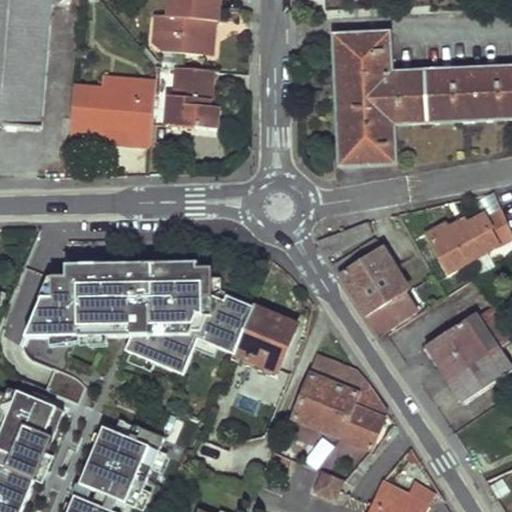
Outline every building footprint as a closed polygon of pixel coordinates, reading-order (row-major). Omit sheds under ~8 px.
[(0,0),(0,128),(14,129),(42,132),(53,0),(0,0)] [(222,0),(171,0),(170,22),(165,22),(165,41),(169,41),(167,56),(207,60),(210,28),(221,29),(222,0)] [(165,22),(155,21),(153,48),(163,56),(167,56),(169,41),(165,41),(165,22)] [(210,28),(207,60),(219,61),(221,29),(210,28)] [(336,37),(342,168),(398,165),(397,125),(511,120),(511,69),(395,75),(393,35),(336,37)] [(218,78),(183,75),(180,103),(174,103),(172,125),(200,128),(199,135),(223,137),(225,115),(215,114),(215,98),(218,78)] [(142,98),(157,99),(157,85),(107,81),(104,96),(118,97),(119,90),(143,91),(142,98)] [(76,94),(73,144),(103,146),(105,136),(139,138),(138,152),(153,152),(157,99),(142,98),(143,91),(119,90),(118,97),(104,96),(76,94)] [(215,114),(225,115),(226,99),(215,98),(215,114)] [(200,128),(172,125),(171,133),(199,135),(200,128)] [(105,136),(103,146),(103,149),(138,152),(139,138),(105,136)] [(447,225),(431,234),(452,274),(501,246),(492,231),(495,230),(487,216),(469,226),(466,221),(450,229),(447,225)] [(368,223),(333,236),(342,251),(374,233),(368,223)] [(320,242),(331,258),(342,251),(333,236),(320,242)] [(348,286),(379,337),(418,311),(407,295),(411,293),(377,238),(335,265),(348,286)] [(227,303),(215,298),(215,278),(201,278),(201,267),(151,267),(133,267),(69,267),(69,279),(55,279),(55,301),(45,301),(28,339),(134,339),(128,353),(133,355),(157,365),(186,378),(197,351),(201,343),(221,351),(236,358),(256,309),(230,298),(227,303)] [(477,316),(502,354),(511,347),(511,328),(497,304),(477,316)] [(256,309),(236,358),(278,375),(297,325),(256,309)] [(466,404),(511,374),(511,370),(502,354),(477,316),(428,347),(466,404)] [(217,360),(221,351),(201,343),(197,351),(217,360)] [(154,372),(157,365),(133,355),(130,361),(154,372)] [(295,421),(373,452),(389,414),(367,380),(320,360),(295,421)] [(34,399),(11,389),(5,402),(0,413),(0,451),(42,469),(66,413),(34,399)] [(68,407),(36,393),(34,399),(66,413),(68,407)] [(143,431),(122,422),(116,434),(138,443),(143,431)] [(138,443),(116,434),(105,430),(81,486),(133,509),(136,510),(144,492),(153,472),(160,453),(166,441),(143,431),(138,443)] [(42,469),(0,451),(0,465),(37,481),(42,469)] [(153,472),(161,475),(169,457),(160,453),(153,472)] [(0,511),(23,511),(37,481),(0,465),(0,511)] [(346,485),(323,475),(314,496),(337,506),(346,485)] [(426,511),(429,507),(382,483),(378,495),(370,511),(426,511)] [(81,486),(76,498),(108,511),(132,511),(133,509),(81,486)] [(136,510),(140,511),(144,511),(152,495),(144,492),(136,510)] [(108,511),(76,498),(69,511),(108,511)]
